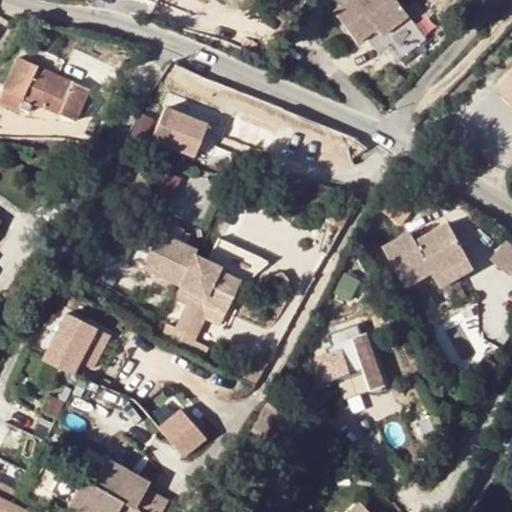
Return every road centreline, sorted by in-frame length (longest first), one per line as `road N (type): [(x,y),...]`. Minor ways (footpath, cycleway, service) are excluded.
road 1 (residential): [(165,53),(0,407)]
road 2 (unclassified): [(511,216),(383,136),(165,53)]
road 3 (unclassified): [(165,53),(6,0)]
